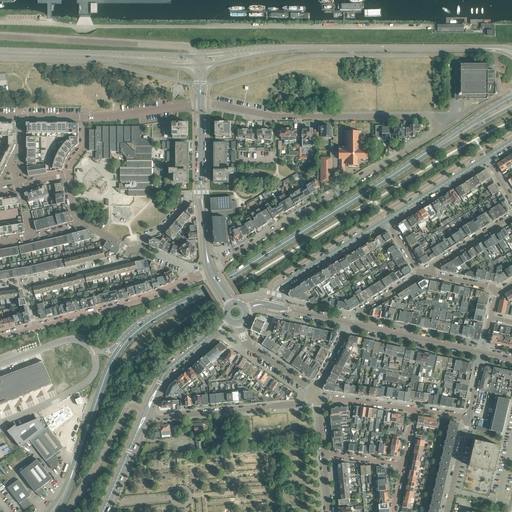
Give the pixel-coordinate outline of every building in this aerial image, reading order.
[(9,0),(0,0),(0,9),(9,9),(9,0)] [(488,70),(488,65),(460,65),(460,66),(455,66),(455,77),(454,82),(455,82),(455,102),(461,98),(461,99),(463,99),(464,99),(469,99),(470,99),(474,99),(475,99),(486,99),(487,99),(487,98),(487,96),(490,96),(490,97),(491,97),(491,95),(494,97),(494,94),(496,94),(496,93),(495,93),(495,82),(495,70),(488,70)] [(177,122),(164,122),(164,135),(168,135),(170,135),(172,135),(175,135),(175,137),(184,137),(184,135),(188,135),(188,122),(177,122)] [(230,122),(223,122),(215,122),(215,135),(218,135),(218,137),(227,137),(227,135),(230,135),(234,135),(234,131),(230,132),(230,122)] [(3,123),(2,123),(0,123),(0,134),(2,135),(2,136),(5,136),(8,136),(8,141),(8,142),(8,144),(9,144),(9,145),(15,145),(15,144),(15,143),(15,142),(15,141),(15,133),(15,130),(15,127),(15,123),(12,123),(3,123)] [(404,138),(404,137),(404,125),(403,124),(400,124),(399,125),(399,126),(395,126),(395,129),(392,129),(392,135),(396,135),(396,138),(392,138),(392,141),(397,141),(397,139),(399,139),(399,138),(404,138)] [(406,137),(404,137),(404,138),(404,145),(411,141),(411,137),(415,137),(415,132),(419,132),(419,126),(415,126),(414,126),(414,125),(412,125),(411,126),(409,126),(409,128),(406,128),(406,137)] [(122,137),(122,135),(118,135),(118,126),(96,126),(96,129),(89,129),(89,150),(97,150),(97,152),(96,152),(96,158),(92,158),(97,164),(97,160),(102,160),(102,157),(104,158),(104,159),(111,159),(111,152),(118,151),(118,143),(122,143),(122,137)] [(132,135),(133,135),(133,126),(118,126),(118,135),(122,135),(124,135),(124,137),(132,137),(132,135)] [(127,156),(127,159),(152,158),(152,145),(152,139),(149,139),(141,139),(139,137),(139,126),(136,126),(133,126),(133,135),(132,135),(132,137),(124,137),(124,135),(122,135),(122,137),(122,143),(118,143),(118,151),(120,151),(127,156)] [(322,128),(318,128),(318,131),(318,133),(321,133),(321,137),(332,137),(332,129),(331,129),(330,126),(323,126),(322,128)] [(389,140),(389,132),(389,127),(382,127),(382,126),(375,126),(375,132),(375,138),(376,138),(376,141),(385,141),(385,140),(389,140)] [(245,139),(245,129),(240,129),(239,129),(239,128),(239,127),(238,127),(237,127),(236,127),(236,136),(238,136),(238,138),(245,139)] [(280,131),(280,132),(280,137),(281,137),(281,140),(284,140),(284,141),(284,143),(288,143),(289,143),(289,129),(288,129),(287,128),(286,128),(285,129),(284,129),(282,129),(282,131),(280,131)] [(319,137),(318,133),(318,131),(316,131),(316,130),(312,130),(310,128),(308,128),(307,130),(303,130),(303,133),(302,133),(303,137),(303,140),(302,140),(303,147),(308,147),(308,146),(313,146),(315,145),(314,141),(313,140),(312,140),(312,137),(319,137)] [(255,141),(255,129),(245,129),(245,139),(255,141)] [(255,129),(255,141),(264,139),(264,129),(255,129)] [(264,129),(264,139),(270,140),(270,142),(273,142),(273,132),(274,132),(274,129),(264,129)] [(289,129),(289,143),(293,143),(293,141),(293,140),(296,140),(296,135),(297,135),(297,130),(296,130),(296,129),(293,129),(289,129)] [(339,151),(339,172),(340,172),(345,172),(345,169),(345,165),(348,165),(348,167),(349,167),(349,166),(357,166),(357,167),(358,167),(358,161),(358,160),(359,160),(359,159),(362,159),(362,160),(363,160),(363,159),(368,159),(367,159),(367,150),(368,150),(368,149),(367,149),(367,147),(366,147),(363,147),(362,147),(361,147),(361,145),(361,144),(361,140),(361,136),(361,135),(361,132),(358,132),(358,131),(355,131),(353,131),(351,131),(347,131),(347,132),(345,132),(345,135),(345,136),(345,140),(345,144),(345,145),(345,147),(344,147),(343,147),(340,147),(339,147),(339,149),(338,149),(338,150),(339,150),(339,151)] [(67,140),(75,147),(78,145),(78,143),(78,137),(75,137),(69,137),(69,140),(68,141),(67,140)] [(67,140),(63,145),(71,151),(74,148),(75,147),(67,140)] [(188,169),(188,149),(188,144),(187,144),(187,142),(177,142),(178,144),(177,144),(176,169),(188,169)] [(225,144),(225,142),(216,142),(216,144),(215,144),(215,169),(226,169),(226,144),(225,144)] [(14,147),(15,145),(8,145),(8,147),(7,149),(6,149),(5,152),(11,155),(13,150),(14,147)] [(63,145),(59,150),(68,155),(70,153),(71,151),(63,145)] [(58,153),(56,156),(66,160),(67,157),(68,155),(59,150),(58,153)] [(5,152),(3,151),(2,153),(1,156),(4,157),(8,159),(10,155),(11,155),(5,152)] [(332,172),(339,172),(339,151),(333,151),(331,151),(330,151),(330,157),(321,158),(321,182),(332,182),(332,172)] [(0,156),(0,161),(4,163),(6,164),(8,160),(8,159),(4,157),(1,156),(0,156)] [(56,156),(54,162),(64,164),(65,160),(66,160),(56,156)] [(503,160),(502,161),(507,168),(510,166),(511,167),(511,166),(511,163),(508,157),(505,159),(503,160)] [(127,159),(127,165),(127,166),(120,166),(120,181),(121,181),(121,183),(119,183),(119,188),(115,188),(121,194),(121,190),(126,190),(128,190),(128,196),(134,196),(149,196),(149,189),(152,189),(152,158),(127,159)] [(497,164),(503,173),(506,171),(505,170),(507,169),(507,168),(502,161),(500,162),(497,163),(498,164),(497,164)] [(54,162),(52,168),(58,169),(58,170),(63,169),(63,166),(64,164),(54,162)] [(27,167),(29,176),(47,173),(47,172),(46,164),(27,167)] [(169,169),(169,171),(169,174),(175,174),(175,182),(188,182),(188,171),(188,169),(176,169),(171,169),(169,169)] [(231,169),(226,169),(215,169),(215,182),(227,182),(227,174),(233,174),(233,171),(233,169),(231,169)] [(491,177),(486,170),(485,170),(483,170),(483,171),(481,173),(485,180),(491,177)] [(486,181),(485,180),(481,173),(479,174),(478,174),(476,175),(475,176),(480,184),(481,186),(484,184),(484,183),(486,181)] [(480,184),(475,176),(472,178),(470,179),(476,188),(478,187),(477,186),(480,184)] [(310,182),(315,190),(320,187),(315,179),(310,182)] [(477,189),(476,188),(470,179),(469,180),(468,180),(467,180),(466,181),(466,182),(465,183),(472,193),(477,189)] [(308,184),(306,185),(312,196),(314,195),(315,195),(316,194),(317,193),(315,190),(310,182),(307,184),(308,184)] [(472,193),(465,183),(463,184),(462,184),(461,184),(461,185),(460,186),(467,196),(472,193)] [(487,193),(497,187),(494,183),(487,188),(489,190),(486,192),(483,194),(481,191),(479,192),(481,195),(482,197),(487,193)] [(300,189),(307,199),(309,198),(310,198),(311,197),(312,196),(306,185),(300,189)] [(40,188),(43,197),(48,195),(49,195),(48,193),(46,187),(45,186),(43,186),(42,187),(40,187),(40,188)] [(467,196),(460,186),(458,187),(457,187),(456,188),(456,189),(455,189),(462,199),(467,196)] [(488,195),(488,196),(491,194),(492,196),(499,191),(497,187),(487,193),(482,197),(483,198),(488,195)] [(38,199),(43,197),(40,188),(37,189),(35,190),(38,197),(38,199)] [(300,189),(295,192),(301,203),(302,203),(303,202),(304,201),(307,199),(300,189)] [(32,198),(33,200),(38,199),(38,197),(35,190),(32,191),(30,191),(32,198)] [(27,201),(28,202),(33,200),(32,198),(30,191),(26,193),(24,193),(27,201)] [(451,192),(450,191),(448,193),(447,194),(454,204),(454,206),(458,203),(458,204),(461,202),(460,201),(454,191),(452,193),(451,192)] [(289,195),(296,206),(296,205),(297,206),(298,205),(299,204),(301,203),(295,192),(289,195)] [(510,209),(500,192),(496,195),(501,203),(507,213),(510,211),(510,209)] [(281,195),(289,209),(292,208),(293,208),(294,207),(294,206),(295,206),(290,198),(287,199),(284,194),(281,195)] [(454,206),(454,204),(447,194),(446,195),(445,195),(444,195),(443,196),(449,205),(451,204),(452,205),(453,207),(455,206),(454,206)] [(287,210),(289,209),(281,195),(279,197),(282,202),(279,204),(284,212),(286,213),(287,212),(287,210)] [(282,214),(283,213),(284,212),(279,204),(275,196),(272,198),(273,200),(277,207),(274,208),(279,216),(279,215),(280,216),(282,215),(282,214)] [(448,212),(448,213),(449,212),(447,210),(448,210),(447,208),(446,206),(449,205),(443,196),(441,197),(441,198),(439,199),(440,199),(439,199),(446,210),(448,212)] [(503,215),(507,213),(501,203),(499,204),(494,196),(492,197),(503,215)] [(211,211),(212,217),(225,217),(230,217),(233,217),(236,217),(237,216),(236,201),(232,201),(232,197),(210,198),(211,211)] [(503,215),(492,197),(491,198),(496,207),(494,208),(500,217),(503,215)] [(274,218),(279,216),(274,208),(272,210),(268,203),(267,203),(270,201),(268,198),(266,200),(263,201),(264,203),(273,219),(274,218)] [(445,211),(446,210),(439,199),(438,200),(437,200),(437,201),(436,201),(435,202),(430,205),(436,214),(438,217),(443,214),(442,213),(445,211)] [(487,204),(485,201),(484,202),(489,211),(487,212),(493,221),(496,219),(487,204)] [(496,219),(500,217),(494,208),(492,209),(489,203),(487,204),(496,219)] [(193,217),(196,217),(195,207),(195,206),(194,205),(192,204),(191,204),(190,205),(189,206),(185,211),(191,217),(192,216),(193,216),(193,217)] [(435,215),(436,214),(430,205),(427,207),(426,206),(424,208),(424,209),(429,218),(431,220),(436,217),(435,215)] [(489,223),(493,221),(487,212),(485,213),(482,208),(481,209),(479,205),(478,206),(480,209),(489,223)] [(58,225),(55,215),(53,216),(51,206),(48,207),(54,226),(58,225)] [(272,219),(264,207),(261,209),(263,212),(261,213),(267,223),(268,223),(270,222),(270,221),(270,220),(272,219)] [(49,227),(47,218),(44,218),(42,208),(40,209),(45,228),(49,227)] [(482,228),(486,226),(480,216),(478,217),(475,212),(476,210),(474,208),(471,210),(472,212),(473,213),(482,228)] [(67,223),(64,213),(63,211),(61,212),(60,209),(58,210),(62,224),(67,223)] [(256,218),(262,226),(263,226),(265,225),(265,224),(267,223),(261,213),(259,209),(256,211),(259,216),(256,218)] [(429,218),(424,209),(423,209),(422,209),(421,210),(419,212),(424,221),(429,218)] [(480,216),(486,226),(489,223),(480,209),(478,210),(481,215),(480,216)] [(70,214),(69,211),(64,213),(67,223),(73,221),(73,220),(72,217),(71,217),(71,216),(71,215),(70,215),(70,214)] [(188,221),(191,217),(185,211),(180,216),(187,222),(188,223),(189,221),(188,221)] [(418,225),(424,221),(419,212),(418,212),(417,212),(416,212),(416,213),(416,214),(412,216),(417,224),(418,225)] [(482,228),(473,213),(472,212),(470,213),(474,219),(473,221),(473,222),(473,221),(479,230),(482,228)] [(262,226),(256,218),(253,213),(250,215),(253,219),(251,221),(256,229),(256,230),(257,229),(257,230),(260,228),(259,228),(262,226)] [(464,214),(475,232),(479,230),(473,221),(473,222),(472,221),(471,222),(466,213),(464,214)] [(472,235),(475,232),(464,214),(462,216),(468,224),(466,225),(472,235)] [(186,224),(187,222),(180,216),(176,221),(183,226),(185,223),(186,224)] [(253,230),(256,229),(251,221),(248,216),(244,218),(247,221),(244,223),(245,224),(250,233),(251,233),(253,232),(254,231),(253,230)] [(414,225),(417,224),(412,216),(411,216),(410,216),(410,217),(407,219),(412,227),(415,226),(414,225)] [(211,217),(211,221),(212,222),(212,223),(214,244),(225,243),(225,246),(229,245),(230,245),(230,244),(231,244),(230,244),(230,243),(229,243),(228,243),(226,222),(225,217),(212,217),(211,217)] [(472,235),(466,225),(464,226),(459,218),(457,219),(458,221),(460,224),(468,237),(472,235)] [(244,237),(245,236),(247,235),(248,235),(249,234),(250,234),(250,233),(245,224),(242,226),(239,221),(238,221),(237,219),(235,221),(239,227),(244,237)] [(409,229),(412,227),(407,219),(406,219),(405,220),(404,220),(402,222),(407,230),(407,231),(410,229),(409,229)] [(183,234),(184,233),(184,232),(181,229),(183,227),(183,226),(176,221),(172,225),(179,231),(183,234)] [(404,232),(407,230),(402,222),(401,222),(399,223),(397,225),(402,234),(404,232)] [(464,239),(468,237),(460,224),(458,225),(461,229),(458,230),(464,239)] [(179,231),(172,225),(169,229),(180,238),(182,240),(183,237),(182,237),(178,233),(179,231)] [(244,237),(239,227),(237,228),(237,227),(236,227),(235,226),(229,229),(229,230),(230,235),(233,233),(234,234),(233,235),(235,239),(237,238),(238,241),(239,241),(241,240),(241,239),(242,239),(244,238),(244,237)] [(447,228),(448,230),(456,244),(460,242),(456,234),(454,235),(449,227),(447,228)] [(458,233),(456,234),(460,242),(464,239),(458,230),(457,228),(456,229),(458,233)] [(180,238),(169,229),(165,233),(173,240),(175,237),(178,240),(180,238)] [(500,231),(505,239),(506,237),(511,245),(511,243),(511,241),(504,229),(500,231)] [(450,237),(448,239),(452,246),(456,244),(448,230),(446,231),(450,237)] [(384,232),(384,233),(382,234),(387,243),(389,242),(392,240),(387,231),(386,232),(385,231),(384,232)] [(414,235),(413,234),(405,238),(408,243),(420,235),(420,234),(422,233),(420,231),(418,232),(419,233),(414,235)] [(496,234),(504,247),(506,245),(503,240),(505,239),(500,231),(496,234)] [(71,250),(73,249),(76,249),(75,246),(75,245),(72,234),(67,235),(69,243),(71,242),(72,246),(70,247),(70,249),(71,249),(71,250)] [(377,237),(382,247),(385,245),(387,243),(382,234),(379,236),(379,235),(377,237)] [(496,244),(498,243),(502,248),(504,247),(496,234),(491,237),(495,244),(496,244)] [(420,235),(408,243),(410,247),(418,242),(417,240),(422,237),(420,235)] [(440,254),(444,252),(439,244),(437,245),(434,240),(431,235),(429,236),(430,238),(432,242),(440,254)] [(441,238),(439,235),(438,236),(442,242),(439,244),(444,252),(448,249),(441,238)] [(443,236),(441,238),(448,249),(452,246),(448,239),(445,240),(443,236)] [(377,237),(376,238),(375,238),(374,238),(374,239),(371,241),(377,250),(379,248),(382,247),(377,237)] [(495,244),(491,237),(487,239),(495,252),(496,254),(498,253),(493,245),(495,244)] [(51,239),(53,247),(57,246),(58,249),(60,248),(60,245),(58,246),(56,238),(51,239)] [(151,246),(158,249),(161,241),(153,238),(151,239),(148,240),(148,241),(148,244),(151,246)] [(163,251),(166,242),(167,240),(162,238),(161,241),(158,249),(163,251)] [(482,242),(487,249),(489,248),(493,254),(495,252),(487,239),(482,242)] [(40,241),(42,249),(46,249),(47,251),(50,251),(49,248),(48,248),(46,240),(40,241)] [(105,240),(103,241),(103,242),(105,244),(104,246),(110,250),(113,245),(105,240)] [(183,244),(186,242),(186,240),(181,241),(180,245),(181,247),(179,249),(186,258),(192,254),(193,254),(194,254),(196,253),(196,252),(195,252),(196,251),(197,250),(197,249),(195,247),(194,246),(193,244),(191,245),(189,242),(186,245),(185,244),(183,246),(183,245),(183,244)] [(413,251),(427,242),(425,240),(419,244),(418,242),(410,247),(413,251)] [(173,242),(171,245),(172,245),(169,253),(175,256),(179,246),(176,244),(177,241),(173,242)] [(377,250),(371,241),(370,241),(369,242),(367,244),(366,244),(366,245),(371,253),(376,261),(379,266),(382,264),(375,252),(377,250)] [(30,244),(32,252),(36,251),(37,254),(39,253),(39,250),(37,251),(35,242),(30,244)] [(166,242),(163,251),(168,253),(171,245),(166,242)] [(416,255),(423,250),(422,248),(428,244),(427,242),(413,251),(416,255)] [(430,247),(436,257),(440,254),(432,242),(431,243),(432,246),(430,247)] [(479,244),(483,252),(489,261),(491,259),(485,250),(487,249),(482,242),(479,244)] [(483,252),(479,244),(474,247),(481,258),(483,261),(485,260),(483,257),(484,257),(481,253),(483,252)] [(25,245),(19,246),(21,254),(25,253),(26,256),(29,256),(28,253),(27,253),(25,245)] [(110,250),(117,254),(120,249),(113,245),(110,250)] [(362,247),(360,248),(366,257),(371,266),(373,264),(372,263),(373,262),(369,255),(371,253),(366,245),(365,245),(363,246),(362,247)] [(383,258),(398,249),(395,245),(388,249),(389,251),(382,256),(383,258)] [(7,248),(8,257),(12,256),(13,259),(15,258),(15,255),(14,256),(12,247),(7,248)] [(481,258),(474,247),(472,248),(471,249),(470,249),(475,257),(477,255),(479,259),(481,263),(483,261),(481,258)] [(366,257),(360,248),(359,248),(358,249),(357,250),(355,251),(361,260),(366,269),(368,268),(367,266),(368,265),(364,258),(366,257)] [(393,257),(400,253),(398,249),(383,258),(382,258),(384,261),(392,256),(393,257)] [(418,259),(431,251),(430,249),(424,252),(423,250),(416,255),(418,259)] [(475,257),(470,249),(470,250),(469,250),(467,252),(473,263),(475,266),(479,263),(477,260),(476,262),(473,258),(475,257)] [(352,253),(350,254),(356,263),(360,271),(363,269),(359,261),(361,260),(355,251),(354,252),(353,252),(352,253)] [(421,264),(423,265),(435,257),(431,251),(418,259),(421,264)] [(473,263),(467,252),(464,253),(463,254),(462,254),(467,261),(469,260),(472,266),(470,267),(471,268),(472,268),(474,267),(473,267),(475,266),(473,263)] [(392,264),(403,257),(400,253),(393,257),(393,258),(394,260),(390,262),(390,261),(387,263),(389,266),(392,264)] [(356,263),(350,254),(349,255),(348,255),(347,257),(345,258),(350,266),(351,268),(355,274),(358,272),(354,265),(356,263)] [(459,257),(468,271),(470,270),(465,263),(467,261),(462,254),(462,255),(461,255),(459,257)] [(455,259),(459,266),(461,265),(466,272),(468,271),(459,257),(459,256),(456,259),(456,258),(455,259)] [(58,260),(57,257),(55,257),(55,260),(57,260),(59,269),(64,267),(62,259),(58,260)] [(398,266),(405,261),(403,257),(392,264),(389,266),(392,270),(394,268),(393,266),(396,264),(398,266)] [(351,268),(350,266),(345,258),(344,258),(342,259),(341,260),(338,262),(346,274),(348,273),(347,271),(351,268)] [(44,260),(45,263),(46,263),(48,271),(53,270),(51,261),(47,262),(47,259),(44,260)] [(454,265),(455,268),(459,266),(455,259),(449,263),(451,267),(454,265)] [(511,275),(511,273),(507,264),(504,260),(504,259),(501,261),(506,269),(504,270),(509,278),(511,276),(511,275)] [(144,260),(140,261),(143,272),(147,271),(148,272),(150,271),(147,260),(144,260)] [(138,274),(143,272),(140,261),(135,262),(137,270),(138,274)] [(334,264),(332,265),(338,275),(345,286),(350,282),(349,280),(347,281),(342,274),(341,273),(344,271),(337,261),(334,264)] [(400,270),(408,265),(405,261),(398,266),(400,270)] [(37,265),(36,262),(34,262),(34,265),(36,265),(37,273),(43,272),(41,264),(37,265)] [(160,270),(162,271),(164,268),(152,262),(150,267),(152,267),(151,270),(152,275),(156,274),(158,270),(159,271),(160,270)] [(477,269),(477,270),(476,278),(479,279),(480,279),(484,262),(479,265),(481,266),(480,270),(477,269)] [(449,263),(441,268),(441,270),(454,273),(455,268),(454,265),(451,267),(449,263)] [(24,267),(25,276),(31,275),(29,267),(25,267),(24,264),(22,265),(22,268),(24,267)] [(338,275),(332,265),(328,267),(327,268),(326,268),(339,290),(343,287),(337,278),(336,278),(336,276),(338,275)] [(399,280),(411,272),(411,271),(408,265),(400,270),(402,273),(400,274),(401,275),(400,276),(397,272),(395,273),(399,280)] [(500,283),(507,279),(503,272),(499,275),(497,274),(497,272),(503,268),(501,265),(497,267),(496,273),(494,282),(499,283),(500,283)] [(13,269),(14,278),(20,277),(18,268),(14,269),(14,266),(11,267),(12,270),(13,269)] [(476,278),(477,270),(477,269),(478,266),(473,268),(474,269),(474,271),(470,271),(465,274),(464,275),(476,278)] [(2,271),(4,279),(9,279),(8,270),(4,271),(3,268),(1,268),(1,271),(2,271)] [(336,292),(339,290),(326,268),(324,270),(321,272),(327,282),(330,280),(331,281),(330,282),(336,292)] [(394,283),(398,280),(393,273),(391,274),(388,270),(386,271),(394,283)] [(165,274),(165,276),(168,284),(174,281),(175,280),(174,279),(176,279),(175,275),(173,276),(173,275),(173,274),(172,272),(171,272),(171,271),(170,271),(166,271),(167,273),(165,274)] [(394,283),(386,271),(384,272),(387,277),(385,278),(390,285),(394,283)] [(333,290),(327,282),(321,272),(315,275),(328,295),(329,296),(333,293),(334,293),(333,290)] [(371,282),(377,293),(381,290),(377,283),(375,284),(369,276),(372,275),(370,273),(366,275),(368,277),(369,280),(371,282)] [(390,285),(385,278),(383,279),(380,274),(377,275),(385,288),(390,285)] [(325,297),(328,295),(315,275),(310,278),(310,279),(316,288),(319,287),(325,297)] [(385,288),(377,275),(375,276),(379,282),(377,283),(381,290),(385,288)] [(160,287),(168,284),(165,276),(157,278),(160,287)] [(154,289),(160,287),(157,278),(151,279),(152,280),(154,289)] [(314,290),(316,288),(310,279),(305,282),(317,302),(319,301),(317,298),(318,297),(314,290)] [(360,282),(358,279),(353,282),(355,286),(364,301),(369,298),(365,290),(362,292),(358,285),(360,284),(359,282),(360,282)] [(423,279),(417,282),(422,290),(425,287),(429,288),(430,281),(429,280),(425,279),(423,279)] [(148,291),(154,289),(152,280),(148,281),(148,280),(145,281),(146,282),(148,291)] [(369,288),(374,295),(377,293),(371,282),(369,280),(367,281),(371,286),(369,288)] [(430,281),(429,288),(428,290),(428,292),(433,293),(434,293),(435,291),(437,282),(433,281),(431,280),(431,281),(430,281)] [(146,282),(140,283),(143,293),(148,291),(146,282)] [(310,302),(313,303),(315,304),(317,302),(305,282),(302,283),(299,285),(310,302)] [(417,282),(411,286),(413,290),(415,289),(417,292),(419,291),(421,294),(424,293),(422,290),(417,282)] [(440,292),(441,291),(442,283),(442,282),(440,282),(439,283),(437,282),(435,291),(434,293),(440,294),(440,292)] [(133,285),(133,286),(136,295),(143,293),(140,283),(133,285)] [(374,295),(369,288),(367,289),(364,284),(362,286),(365,290),(369,298),(374,295)] [(310,302),(299,285),(290,291),(288,294),(289,297),(293,299),(309,302),(310,302)] [(132,296),(136,295),(133,286),(129,287),(129,286),(126,287),(129,296),(131,296),(132,296)] [(364,301),(355,286),(352,287),(356,294),(354,295),(359,304),(364,301)] [(411,286),(406,289),(410,295),(413,299),(415,298),(414,295),(417,292),(415,289),(413,290),(411,286)] [(463,295),(465,288),(460,287),(458,297),(456,302),(456,303),(458,303),(459,299),(460,299),(461,295),(463,295)] [(469,295),(471,289),(465,288),(463,295),(461,304),(460,309),(459,312),(466,314),(469,303),(466,302),(467,298),(468,298),(468,295),(469,295)] [(16,290),(17,297),(19,306),(25,305),(23,296),(21,290),(20,289),(16,290)] [(118,299),(115,290),(115,289),(109,290),(112,301),(114,300),(115,301),(117,300),(118,299)] [(124,299),(123,298),(121,289),(118,290),(118,289),(115,290),(118,299),(120,299),(120,300),(124,299)] [(403,299),(410,295),(406,289),(398,295),(399,298),(403,299)] [(488,300),(489,294),(488,293),(472,289),(470,296),(476,298),(488,300)] [(112,301),(109,290),(103,292),(106,302),(108,302),(109,302),(111,302),(112,301)] [(85,292),(86,297),(89,308),(94,306),(92,298),(89,298),(88,295),(89,295),(88,291),(85,292)] [(349,311),(350,310),(345,302),(342,297),(340,294),(338,291),(334,294),(338,301),(336,308),(349,311)] [(509,301),(511,299),(511,292),(511,291),(505,295),(502,297),(502,300),(500,299),(497,313),(510,316),(511,308),(511,305),(511,304),(509,301)] [(106,303),(106,302),(103,292),(98,293),(101,304),(103,303),(104,304),(106,303)] [(355,307),(359,304),(351,292),(349,293),(352,298),(350,299),(355,307)] [(101,304),(98,293),(92,295),(95,305),(97,305),(98,305),(100,305),(101,304)] [(331,299),(329,307),(336,308),(338,301),(334,294),(333,293),(329,296),(331,298),(331,299)] [(345,302),(350,310),(354,307),(349,300),(347,301),(342,293),(340,294),(342,297),(345,302)] [(82,297),(82,296),(82,295),(79,296),(80,300),(79,300),(81,310),(89,308),(86,297),(82,297)] [(317,304),(329,307),(331,299),(331,298),(329,296),(326,298),(317,304)] [(396,303),(397,299),(396,296),(392,298),(387,319),(393,320),(396,303)] [(431,306),(433,299),(431,298),(432,296),(431,296),(430,298),(426,297),(426,300),(425,305),(431,306)] [(81,310),(79,300),(78,297),(72,299),(74,306),(75,306),(76,311),(81,310)] [(385,302),(384,311),(382,318),(387,319),(392,298),(385,302)] [(58,315),(63,314),(61,306),(58,306),(56,299),(54,299),(58,315)] [(72,299),(66,301),(68,308),(67,308),(68,313),(76,311),(75,306),(74,306),(72,299)] [(397,299),(396,303),(393,320),(394,320),(395,321),(397,322),(398,321),(402,303),(402,304),(401,304),(401,300),(397,299)] [(402,303),(398,321),(404,323),(408,306),(409,301),(405,300),(404,304),(402,303)] [(47,318),(53,317),(51,308),(48,309),(46,301),(43,302),(43,303),(47,318)] [(63,314),(68,313),(67,308),(68,308),(66,301),(60,302),(61,306),(63,314)] [(415,302),(409,301),(408,306),(404,323),(410,324),(415,302)] [(370,312),(369,314),(370,315),(369,316),(382,319),(382,318),(384,311),(385,302),(381,305),(375,309),(370,311),(370,312)] [(416,325),(420,310),(421,304),(420,303),(418,303),(415,302),(410,324),(416,325)] [(437,307),(442,308),(447,309),(455,311),(456,310),(447,308),(448,304),(445,304),(442,303),(438,302),(437,307)] [(487,305),(474,302),(473,305),(475,305),(474,308),(485,311),(487,305)] [(47,318),(43,303),(37,305),(39,310),(38,311),(39,314),(40,314),(41,318),(41,317),(42,317),(43,318),(43,319),(47,318)] [(20,312),(21,314),(23,324),(28,323),(30,322),(25,306),(23,306),(24,311),(20,312)] [(16,307),(15,308),(19,325),(23,324),(21,314),(19,314),(18,310),(17,310),(16,307)] [(437,330),(443,331),(445,320),(448,311),(446,311),(447,309),(442,308),(441,311),(439,321),(438,325),(437,330)] [(485,311),(474,308),(473,311),(472,311),(471,314),(484,317),(485,311)] [(428,328),(430,329),(432,319),(434,310),(431,310),(429,319),(424,318),(423,327),(424,327),(425,328),(426,328),(427,328),(428,328)] [(434,310),(432,319),(430,329),(436,330),(437,325),(438,325),(439,321),(441,311),(434,310)] [(453,314),(449,313),(450,311),(448,311),(445,320),(443,331),(449,333),(453,314)] [(471,320),(483,323),(484,317),(471,314),(471,317),(472,317),(471,320)] [(251,329),(251,330),(263,335),(268,323),(265,322),(264,321),(263,321),(256,318),(255,318),(254,319),(253,320),(254,322),(253,325),(251,326),(250,328),(251,329)] [(458,320),(458,323),(455,334),(461,336),(464,324),(464,321),(460,320),(459,319),(459,320),(458,320)] [(278,333),(282,333),(284,322),(280,321),(279,320),(277,320),(276,320),(275,326),(274,325),(272,326),(272,328),(273,329),(274,329),(273,333),(278,335),(278,333)] [(464,324),(461,336),(467,337),(470,326),(470,322),(471,321),(465,320),(464,321),(464,324)] [(285,333),(287,334),(290,323),(289,323),(289,322),(287,322),(286,322),(284,322),(282,333),(285,334),(285,333)] [(455,334),(458,323),(452,322),(450,333),(452,334),(455,335),(455,334)] [(470,326),(467,337),(473,338),(476,323),(470,322),(470,326)] [(291,335),(293,335),(296,324),(293,324),(293,323),(291,323),(290,323),(287,334),(287,335),(290,335),(291,335)] [(473,338),(479,340),(482,325),(476,323),(473,338)] [(296,324),(293,335),(293,336),(296,336),(296,337),(299,338),(301,326),(299,325),(299,324),(297,324),(296,324)] [(496,344),(500,326),(494,324),(492,334),(490,343),(491,343),(496,344)] [(302,338),(306,339),(306,338),(308,327),(307,326),(306,326),(305,326),(302,326),(300,337),(303,337),(302,338)] [(503,345),(507,327),(500,326),(496,344),(503,345)] [(312,338),(314,328),(313,328),(312,327),(311,328),(308,327),(306,338),(308,338),(308,339),(312,340),(312,338)] [(509,347),(511,332),(511,328),(507,327),(503,345),(509,347)] [(265,339),(269,334),(271,332),(268,331),(267,333),(266,332),(265,334),(263,337),(265,339)] [(336,333),(331,332),(329,342),(328,344),(330,345),(331,346),(337,335),(336,333)] [(266,348),(272,340),(268,338),(268,337),(269,337),(271,335),(269,334),(265,339),(262,344),(266,348)] [(344,348),(356,354),(359,355),(359,356),(361,344),(362,338),(351,336),(350,337),(346,344),(345,345),(344,348)] [(272,340),(266,348),(271,351),(276,343),(278,340),(276,339),(275,341),(276,342),(275,343),(272,340)] [(369,340),(364,339),(361,349),(364,349),(362,359),(363,359),(362,362),(362,363),(361,362),(361,364),(364,364),(364,362),(365,359),(367,350),(369,340)] [(373,351),(375,342),(372,341),(369,340),(367,350),(365,359),(371,361),(373,351)] [(221,354),(226,350),(228,348),(221,344),(221,343),(221,342),(220,342),(219,343),(219,344),(218,345),(217,345),(215,346),(215,347),(221,354)] [(276,343),(271,351),(276,354),(283,344),(281,342),(280,344),(281,345),(280,346),(276,343)] [(286,349),(281,357),(283,358),(283,359),(285,360),(286,360),(291,353),(288,351),(290,348),(294,343),(292,342),(288,347),(286,349)] [(378,360),(378,355),(379,354),(378,354),(381,344),(381,343),(379,343),(379,344),(378,343),(375,342),(373,351),(371,361),(370,366),(370,367),(376,368),(378,360)] [(378,354),(379,354),(382,355),(382,356),(384,357),(387,345),(384,345),(384,344),(382,343),(381,344),(378,354)] [(283,344),(276,354),(278,355),(278,356),(280,357),(281,357),(286,349),(288,347),(285,345),(283,344)] [(291,353),(286,360),(286,361),(291,364),(296,356),(293,354),(295,352),(298,347),(300,345),(297,344),(291,353)] [(388,369),(393,346),(387,344),(387,345),(384,357),(383,364),(382,368),(388,369)] [(303,347),(300,352),(291,365),(297,369),(302,361),(304,358),(305,356),(306,356),(309,351),(305,348),(306,347),(304,346),(303,347)] [(310,347),(326,355),(329,351),(325,349),(321,347),(320,349),(317,348),(316,349),(310,346),(310,347)] [(393,346),(388,369),(394,371),(399,347),(393,346)] [(218,357),(221,354),(215,347),(214,348),(214,347),(212,348),(212,349),(210,351),(217,360),(219,358),(218,357)] [(317,356),(324,360),(326,355),(310,347),(310,348),(310,349),(315,352),(318,353),(317,356)] [(399,347),(394,371),(400,372),(405,348),(399,347)] [(342,352),(351,357),(353,355),(355,356),(356,354),(344,348),(342,352)] [(407,373),(412,350),(406,348),(401,371),(405,372),(405,373),(407,373)] [(414,371),(415,366),(418,351),(412,350),(407,373),(413,374),(414,371)] [(205,356),(212,364),(214,362),(217,360),(210,351),(209,352),(207,353),(207,354),(205,356)] [(229,366),(230,365),(237,355),(236,355),(236,354),(234,353),(233,353),(230,351),(228,354),(223,361),(229,366)] [(415,369),(420,370),(424,352),(418,351),(415,366),(416,367),(415,369)] [(340,356),(350,362),(351,360),(350,359),(351,357),(342,352),(340,356)] [(423,377),(425,378),(430,354),(424,352),(420,370),(419,376),(420,377),(423,377)] [(314,360),(319,362),(322,364),(324,360),(317,356),(312,353),(311,354),(313,355),(312,356),(315,358),(314,360)] [(431,379),(436,355),(430,354),(425,378),(431,379)] [(237,355),(230,365),(233,367),(234,366),(236,367),(236,366),(242,358),(239,357),(239,356),(238,355),(237,355)] [(443,357),(437,355),(434,373),(432,378),(438,379),(439,375),(441,369),(443,357)] [(213,365),(212,364),(205,356),(203,358),(202,358),(201,359),(200,360),(208,369),(213,365)] [(350,362),(340,356),(337,361),(345,365),(346,362),(349,364),(349,363),(352,364),(353,365),(352,368),(354,369),(356,365),(353,364),(350,362)] [(443,357),(441,369),(446,370),(449,358),(443,357)] [(233,377),(236,379),(237,379),(240,373),(242,371),(247,362),(248,362),(242,358),(236,366),(240,369),(237,372),(233,377)] [(449,358),(446,370),(445,376),(447,376),(446,379),(445,378),(444,381),(445,382),(451,383),(451,380),(447,379),(448,376),(452,377),(452,376),(453,374),(456,360),(449,358)] [(206,371),(207,373),(209,371),(208,369),(200,360),(199,361),(198,361),(196,362),(196,363),(196,364),(203,372),(203,373),(206,371)] [(302,361),(297,369),(301,372),(309,360),(308,360),(307,361),(306,361),(305,363),(302,361)] [(309,360),(301,372),(305,374),(310,367),(308,366),(310,363),(309,362),(310,361),(309,360)] [(456,360),(453,374),(459,375),(460,371),(462,361),(456,360)] [(31,366),(36,377),(47,372),(42,361),(38,363),(38,362),(30,365),(31,366)] [(345,365),(337,361),(335,365),(345,370),(350,373),(352,371),(344,367),(345,365)] [(242,371),(247,374),(253,366),(251,365),(250,364),(249,363),(248,363),(247,362),(242,371)] [(310,367),(305,374),(309,377),(317,366),(319,363),(316,362),(314,366),(312,368),(310,367)] [(468,362),(465,376),(464,377),(464,379),(470,380),(472,371),(472,369),(473,365),(472,363),(469,362),(469,363),(468,362)] [(317,366),(309,377),(312,379),(314,379),(318,372),(316,371),(318,369),(320,364),(319,363),(317,366)] [(191,368),(199,377),(204,384),(206,382),(202,377),(200,374),(203,372),(196,364),(195,364),(194,364),(193,365),(193,366),(191,368)] [(345,370),(335,365),(333,369),(340,373),(341,371),(349,375),(350,373),(345,370)] [(19,369),(19,370),(20,370),(25,381),(36,377),(31,366),(27,367),(26,366),(19,369)] [(247,374),(245,376),(251,380),(252,380),(258,370),(256,369),(256,368),(256,367),(254,366),(253,366),(247,374)] [(493,368),(486,367),(484,368),(483,373),(483,377),(482,377),(479,390),(488,392),(489,389),(491,379),(494,368),(493,368)] [(199,377),(191,368),(190,368),(189,368),(188,369),(188,370),(185,372),(193,382),(199,377)] [(489,389),(488,392),(494,393),(497,382),(500,369),(494,368),(491,379),(489,389)] [(340,373),(333,369),(331,374),(341,379),(344,381),(345,379),(339,375),(340,373)] [(497,382),(494,393),(500,395),(504,381),(506,371),(500,369),(497,382)] [(14,386),(25,381),(20,370),(19,370),(15,371),(8,373),(8,374),(13,385),(14,386)] [(229,378),(231,379),(237,371),(235,370),(229,378)] [(257,383),(257,382),(263,373),(261,371),(259,370),(258,370),(252,380),(256,382),(257,383)] [(504,381),(500,395),(506,396),(507,392),(508,388),(511,372),(506,371),(504,381)] [(47,372),(36,377),(40,388),(41,388),(43,387),(45,386),(45,387),(52,384),(47,372)] [(182,375),(180,377),(188,386),(193,382),(185,372),(184,373),(183,373),(182,374),(182,375)] [(263,373),(257,382),(262,386),(264,382),(268,377),(266,376),(267,375),(266,375),(265,374),(264,373),(263,373)] [(8,374),(4,376),(4,375),(0,376),(0,384),(2,390),(13,385),(8,374)] [(341,379),(331,374),(328,378),(336,382),(337,379),(343,383),(344,381),(341,379)] [(268,387),(271,382),(273,380),(273,379),(271,378),(270,378),(268,376),(268,377),(264,382),(262,386),(264,387),(265,385),(268,387)] [(41,389),(41,388),(40,388),(36,377),(25,381),(29,393),(30,393),(32,392),(34,391),(34,392),(41,389)] [(183,390),(188,386),(180,377),(178,378),(177,378),(176,379),(176,380),(175,381),(183,390)] [(336,382),(328,378),(326,382),(338,388),(339,386),(335,384),(335,382),(336,382)] [(273,380),(271,382),(268,387),(266,389),(268,391),(270,389),(273,391),(278,383),(278,382),(276,381),(275,381),(273,380)] [(25,381),(14,386),(18,397),(19,397),(21,396),(23,396),(30,393),(29,393),(25,381)] [(166,396),(168,397),(169,396),(172,397),(175,389),(180,395),(184,392),(175,381),(170,385),(166,395),(167,395),(166,396)] [(323,388),(324,390),(343,393),(343,389),(338,388),(326,382),(323,388)] [(275,392),(277,394),(278,394),(283,386),(283,385),(281,384),(280,385),(280,384),(278,383),(273,391),(271,393),(273,394),(275,392)] [(437,384),(434,396),(432,405),(438,406),(443,385),(437,384)] [(19,398),(19,397),(18,397),(14,386),(13,385),(2,390),(7,402),(10,401),(11,400),(12,401),(19,398)] [(246,388),(243,386),(244,401),(251,400),(250,392),(247,392),(246,388)] [(292,392),(284,386),(283,386),(278,394),(277,394),(274,399),(273,401),(279,401),(281,395),(285,398),(287,396),(289,397),(292,392)] [(250,391),(250,392),(251,400),(251,403),(266,402),(251,391),(250,391)] [(439,406),(445,407),(447,397),(448,395),(442,394),(439,406)] [(459,395),(458,400),(456,408),(463,409),(463,408),(466,396),(459,395)] [(188,396),(187,397),(185,400),(185,406),(191,406),(195,405),(195,400),(193,400),(193,398),(190,399),(188,396)] [(197,398),(193,398),(193,400),(195,400),(195,405),(201,405),(200,396),(196,396),(197,398)] [(475,429),(475,430),(500,436),(502,433),(503,434),(506,420),(508,414),(511,400),(496,397),(489,429),(476,426),(475,429)] [(172,404),(180,404),(180,400),(166,401),(163,402),(163,404),(162,404),(162,405),(161,405),(161,407),(162,408),(173,407),(172,404)] [(48,426),(47,426),(48,428),(51,432),(73,415),(71,411),(70,410),(67,406),(43,418),(46,424),(48,426)] [(330,416),(340,415),(352,414),(353,406),(352,406),(349,406),(350,412),(348,412),(348,406),(331,408),(330,410),(330,416)] [(377,409),(372,409),(371,417),(370,422),(369,430),(371,431),(372,424),(373,418),(376,418),(377,409)] [(389,428),(388,431),(395,432),(395,431),(396,428),(396,425),(398,415),(392,414),(391,422),(394,423),(393,428),(389,428)] [(430,418),(429,427),(435,428),(437,428),(438,428),(439,422),(437,422),(436,422),(436,419),(430,418)] [(8,431),(20,448),(30,440),(38,434),(45,428),(38,419),(17,427),(8,431)] [(455,439),(459,423),(458,423),(456,422),(450,421),(449,424),(446,437),(455,439)] [(195,433),(203,432),(203,431),(203,428),(202,426),(202,423),(194,424),(195,433)] [(174,436),(174,428),(174,425),(169,426),(169,425),(161,426),(162,437),(174,436)] [(340,425),(331,426),(332,432),(342,431),(345,431),(346,433),(350,433),(350,430),(350,428),(341,428),(340,425)] [(63,448),(60,444),(47,427),(38,434),(54,455),(63,448)] [(58,461),(54,455),(38,434),(30,440),(52,469),(58,465),(58,461)] [(393,437),(393,439),(392,445),(400,446),(401,441),(400,441),(401,437),(394,436),(387,435),(387,437),(393,437)] [(446,437),(442,453),(451,455),(455,439),(446,437)] [(500,446),(474,440),(468,466),(494,472),(500,446)] [(422,454),(423,452),(414,450),(413,455),(422,457),(430,459),(431,453),(429,453),(428,453),(427,456),(422,454)] [(451,455),(442,453),(439,469),(447,471),(451,455)] [(41,487),(51,480),(52,479),(37,460),(20,472),(39,497),(43,493),(44,491),(41,487)] [(439,469),(435,485),(444,487),(447,471),(439,469)] [(23,509),(24,510),(31,504),(27,498),(30,495),(18,479),(7,488),(23,509)] [(444,487),(435,485),(431,501),(440,503),(444,487)] [(431,501),(428,511),(438,511),(440,503),(431,501)]
